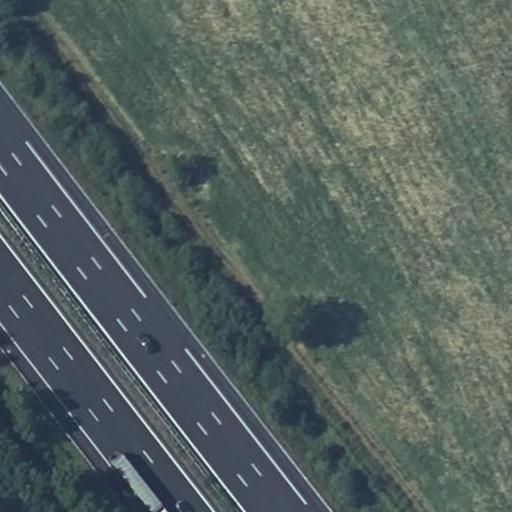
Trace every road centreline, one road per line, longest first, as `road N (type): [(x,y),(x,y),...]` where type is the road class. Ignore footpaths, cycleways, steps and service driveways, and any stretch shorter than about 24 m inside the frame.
road 1 (track): [(59,0),(461,511)]
road 2 (motorway): [(279,511),(0,149)]
road 3 (motorway): [(0,280),(179,511)]
